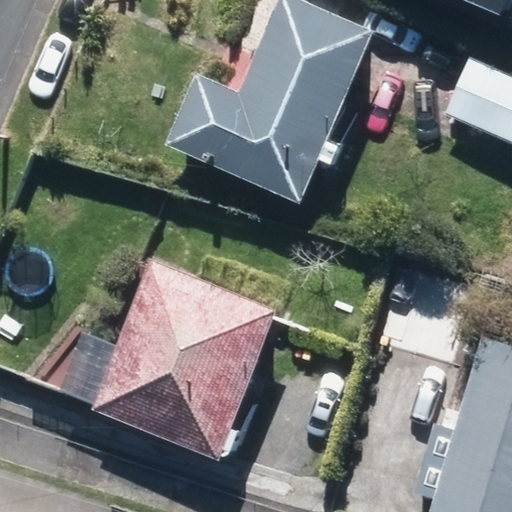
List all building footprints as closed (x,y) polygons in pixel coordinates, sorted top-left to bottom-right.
[(167,152),(303,209),(321,166),(332,171),(340,150),(330,146),(377,36),(289,0),(281,0),(240,97),(198,78),(167,152)] [(443,117),(511,147),(511,79),(468,61),(443,117)] [(96,414),(220,464),(278,312),(154,264),(96,414)] [(368,348),(451,370),(472,290),(390,268),(368,348)] [(431,511),(511,511),(511,350),(483,342),(431,511)]
